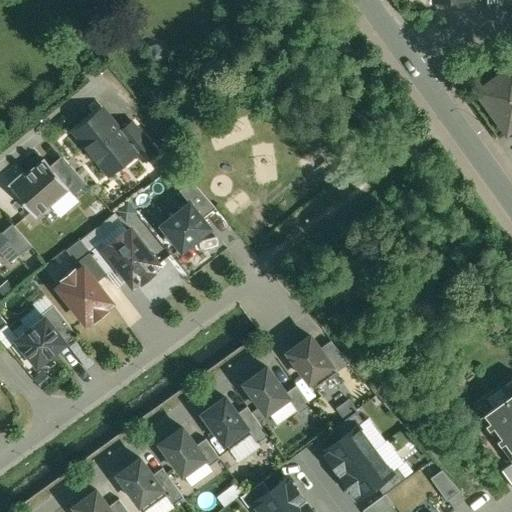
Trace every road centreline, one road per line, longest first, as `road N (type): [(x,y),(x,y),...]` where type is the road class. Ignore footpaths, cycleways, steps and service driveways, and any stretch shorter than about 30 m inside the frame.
road 1 (residential): [(52,423),(250,277),(291,332),(44,511)]
road 2 (tertiary): [(511,202),(367,0)]
road 3 (residential): [(0,164),(118,71)]
